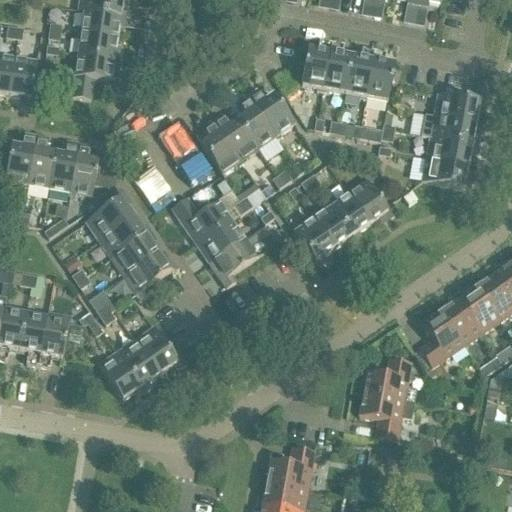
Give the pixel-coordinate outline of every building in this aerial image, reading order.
[(84,16),(120,21),(122,0),(80,0),(79,6),(85,7),(84,16)] [(78,37),(117,43),(120,21),(84,16),(82,31),(79,31),(78,37)] [(62,30),(50,28),(49,36),(60,38),(61,34),(62,30)] [(7,31),(6,43),(13,44),(15,32),(7,31)] [(21,45),(23,33),(15,32),(13,44),(17,44),(21,45)] [(48,44),(59,46),(60,38),(49,36),(48,44)] [(78,59),(114,64),(117,43),(78,37),(77,43),(80,43),(78,59)] [(307,55),(306,62),(301,90),(317,93),(317,96),(323,97),(332,48),(320,45),(318,57),(307,55)] [(332,48),(323,97),(328,98),(329,96),(344,98),(351,63),(342,61),(344,50),(332,48)] [(365,105),(374,55),(362,53),(360,64),(351,63),(344,98),(360,101),(359,104),(365,105)] [(388,106),(394,71),(384,69),(386,58),(374,55),(365,105),(371,106),(372,104),(388,106)] [(72,80),(75,81),(72,102),(90,105),(93,83),(111,86),(114,64),(78,59),(76,74),(73,74),(72,79),(72,80)] [(0,98),(9,100),(14,64),(0,62),(0,98)] [(9,100),(31,103),(36,67),(14,64),(9,100)] [(474,106),(438,100),(434,122),(475,129),(479,108),(485,109),(489,88),(477,86),(474,106)] [(273,100),(265,106),(257,94),(247,101),(277,145),(282,141),(280,139),(294,130),(277,106),(273,100)] [(237,108),(244,120),(237,125),(257,155),(270,146),(272,148),(277,145),(247,101),(237,108)] [(385,118),(383,130),(391,131),(393,119),(385,118)] [(211,126),(241,169),(246,166),(244,164),(257,155),(237,125),(229,130),(221,119),(211,126)] [(424,120),(421,141),(430,142),(430,143),(436,144),(471,150),(475,129),(434,122),(424,120)] [(316,125),(314,136),(322,137),(325,126),(318,125),(316,125)] [(209,144),(201,150),(216,173),(221,180),(235,170),(236,173),(241,169),(211,126),(201,133),(209,144)] [(329,138),(337,140),(339,128),(331,127),(329,138)] [(345,141),(347,130),(339,128),(337,140),(345,141)] [(352,142),(354,131),(347,130),(345,141),(352,142)] [(396,132),(391,131),(383,130),(382,137),(394,139),(395,136),(396,132)] [(354,131),(352,142),(359,144),(361,133),(354,131)] [(393,147),(394,139),(382,137),(381,140),(380,145),(393,147)] [(381,140),(369,138),(368,146),(380,148),(380,145),(381,140)] [(21,152),(11,150),(5,186),(21,189),(21,192),(27,193),(36,141),(24,139),(21,152)] [(48,194),(55,158),(46,157),(48,143),(36,141),(27,193),(32,194),(33,191),(48,194)] [(429,151),(426,164),(467,171),(471,150),(436,144),(434,152),(429,151)] [(55,158),(48,194),(64,197),(63,200),(69,201),(79,149),(66,147),(64,160),(55,158)] [(92,202),(96,177),(98,166),(88,165),(91,151),(79,149),(69,201),(75,202),(75,199),(92,202)] [(391,154),(379,151),(378,159),(390,162),(391,157),(391,154)] [(416,185),(463,194),(467,171),(426,164),(420,163),(416,185)] [(290,171),(297,181),(304,176),(297,167),(293,169),(290,171)] [(292,185),(285,175),(278,180),(285,189),(292,185)] [(272,184),(279,194),(285,189),(278,180),(276,182),(272,184)] [(320,189),(313,180),(307,184),(314,194),(316,192),(320,189)] [(300,189),(307,198),(314,194),(307,184),(300,189)] [(397,218),(390,208),(384,212),(367,187),(348,200),(369,230),(380,222),(386,218),(390,223),(397,218)] [(288,197),(295,207),(299,204),(301,202),(295,192),(288,197)] [(121,205),(126,201),(121,194),(111,201),(115,207),(102,216),(91,224),(96,232),(91,236),(98,246),(133,222),(121,205)] [(408,210),(417,204),(411,196),(403,201),(408,210)] [(351,242),(358,237),(369,230),(348,200),(330,212),(351,242)] [(239,206),(246,216),(253,212),(246,202),(239,206)] [(191,243),(196,239),(201,247),(231,227),(222,214),(225,212),(221,206),(199,221),(187,203),(171,214),(191,243)] [(233,211),(239,221),(246,216),(239,206),(233,211)] [(333,254),(344,247),(351,242),(330,212),(312,224),(333,254)] [(270,216),(267,218),(260,223),(265,229),(275,223),(270,216)] [(14,217),(12,228),(20,230),(22,218),(14,217)] [(28,231),(30,219),(22,218),(20,230),(28,231)] [(106,257),(111,253),(116,261),(145,240),(133,222),(98,246),(106,257)] [(53,230),(58,237),(68,230),(64,226),(63,224),(53,230)] [(294,237),(315,267),(322,262),(333,254),(312,224),(294,237)] [(209,268),(246,243),(242,238),(240,239),(231,227),(201,247),(206,255),(202,258),(209,268)] [(53,230),(44,237),(48,244),(58,237),(53,230)] [(116,271),(123,282),(158,258),(145,240),(116,261),(121,268),(116,271)] [(231,280),(256,263),(255,262),(247,249),(249,248),(246,243),(209,268),(216,278),(220,275),(226,282),(221,286),(226,293),(236,286),(231,280)] [(130,292),(135,289),(141,297),(170,276),(158,258),(123,282),(130,292)] [(75,260),(63,268),(69,276),(80,269),(75,260)] [(511,269),(511,268),(499,276),(496,271),(490,276),(511,307),(511,269)] [(71,281),(76,288),(86,281),(81,275),(71,281)] [(12,289),(14,278),(6,276),(4,288),(9,289),(12,289)] [(511,307),(490,276),(484,280),(487,284),(475,292),(499,327),(511,318),(511,307)] [(21,279),(19,290),(27,292),(29,280),(21,279)] [(42,303),(45,283),(37,282),(29,280),(27,292),(30,292),(31,293),(29,300),(42,303)] [(76,288),(80,294),(90,288),(86,281),(76,288)] [(487,342),(484,338),(499,327),(475,292),(463,301),(460,296),(454,300),(484,343),(487,342)] [(484,343),(454,300),(448,304),(452,309),(440,317),(464,352),(479,341),(482,345),(484,343)] [(106,311),(96,318),(101,324),(111,317),(106,311)] [(19,356),(25,320),(10,318),(10,315),(4,314),(0,338),(0,364),(7,366),(10,354),(19,356)] [(105,331),(115,324),(111,317),(101,324),(105,331)] [(431,351),(429,348),(418,355),(431,374),(464,352),(440,317),(421,330),(434,348),(431,351)] [(89,318),(83,322),(89,332),(96,327),(89,318)] [(38,371),(47,322),(41,320),(41,323),(25,320),(19,356),(28,358),(26,369),(38,371)] [(62,364),(62,363),(68,328),(52,325),(53,323),(47,322),(38,371),(50,374),(52,362),(62,364)] [(96,342),(103,337),(96,327),(89,332),(96,342)] [(187,368),(180,358),(173,362),(156,338),(155,338),(148,343),(145,338),(134,345),(158,380),(169,373),(176,368),(179,373),(187,368)] [(158,380),(134,345),(124,353),(127,358),(120,363),(140,392),(148,387),(158,380)] [(98,370),(122,405),(133,397),(140,392),(120,363),(113,368),(109,363),(98,370)] [(389,382),(367,378),(363,400),(414,409),(417,395),(407,393),(411,369),(389,365),(386,377),(390,378),(389,382)] [(397,446),(401,423),(411,425),(414,409),(363,400),(358,422),(381,426),(380,430),(377,430),(374,442),(397,446)] [(266,489),(307,497),(307,496),(314,458),(292,453),(289,466),(293,467),(292,471),(270,467),(266,489)] [(256,509),(272,511),(304,511),(307,497),(266,489),(263,503),(257,502),(256,509)]
